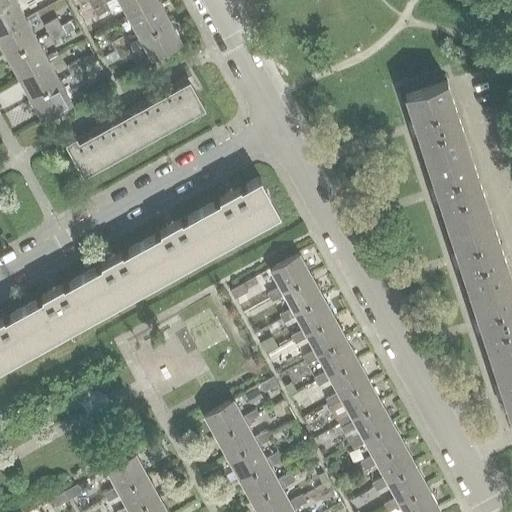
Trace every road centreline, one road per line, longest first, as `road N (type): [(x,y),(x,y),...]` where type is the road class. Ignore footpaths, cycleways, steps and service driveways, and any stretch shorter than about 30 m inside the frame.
road 1 (residential): [(490,511),(273,125)]
road 2 (residential): [(0,281),(273,125)]
road 3 (residential): [(273,125),(204,0)]
